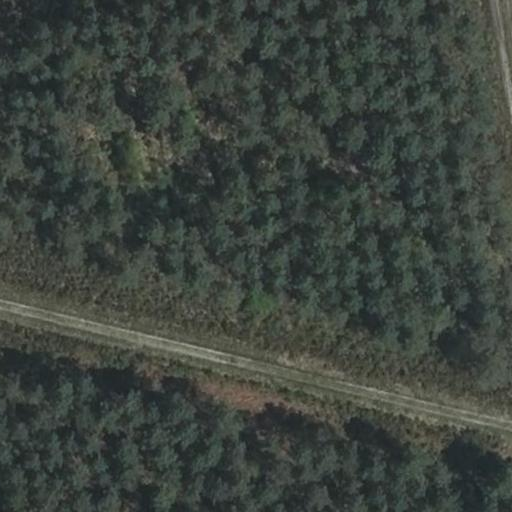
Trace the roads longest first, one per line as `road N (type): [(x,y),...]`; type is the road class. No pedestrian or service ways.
road 1 (track): [(0,285),(511,392)]
road 2 (track): [(480,511),(444,378),(382,0)]
